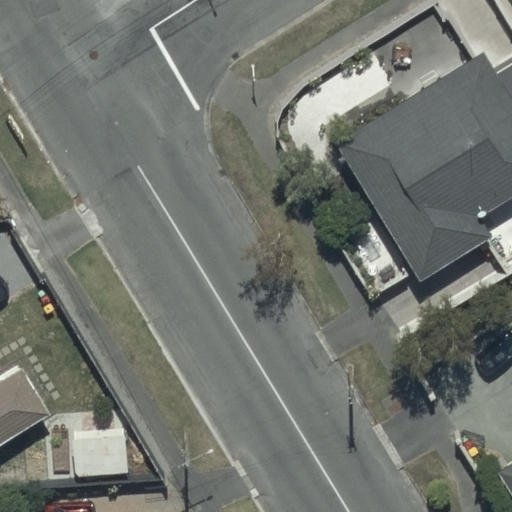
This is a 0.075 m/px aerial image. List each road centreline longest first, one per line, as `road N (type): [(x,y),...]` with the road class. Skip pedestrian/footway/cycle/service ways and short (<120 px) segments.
road 1 (residential): [(83,69),(348,511)]
road 2 (residential): [(83,69),(197,0)]
